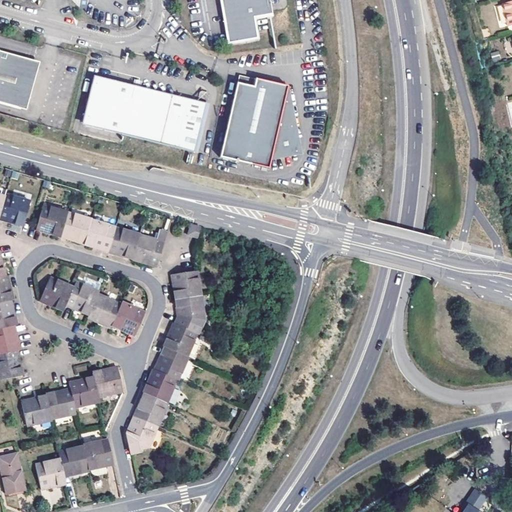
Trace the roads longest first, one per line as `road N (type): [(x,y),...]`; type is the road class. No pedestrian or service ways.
road 1 (primary): [(387,0),(401,141),(388,251),(338,396),(268,511)]
road 2 (primary): [(283,511),(353,397),(402,254)]
road 3 (primary): [(402,254),(415,98),(402,0)]
road 4 (primary): [(312,262),(278,369),(215,486)]
road 5 (primary): [(343,0),(350,106),(324,223)]
road 6 (primary): [(305,511),(385,451),(495,418)]
road 7 (residential): [(140,359),(157,302),(149,282),(24,243)]
road 8 (primary): [(480,397),(430,390),(405,363),(398,341),(402,254)]
road 9 (tertiary): [(511,268),(324,223)]
road 10 (residential): [(24,243),(32,312),(140,359)]
road 11 (unclassified): [(0,10),(114,42),(144,35),(157,0)]
road 12 (tertiary): [(324,223),(150,190)]
road 13 (residential): [(132,511),(115,438),(140,359)]
road 14 (tertiary): [(0,151),(150,190)]
road 15 (tertiary): [(319,239),(455,276)]
road 16 (primary): [(196,208),(290,241),(312,262)]
road 17 (tertiary): [(196,208),(319,239)]
